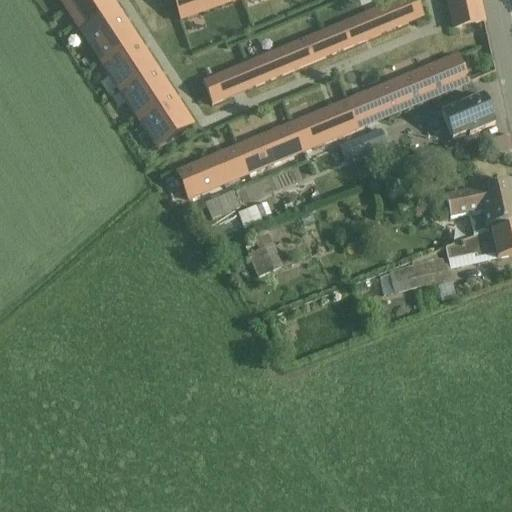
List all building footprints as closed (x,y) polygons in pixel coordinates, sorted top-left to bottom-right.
[(58,0),(73,23),(107,1),(106,0),(58,0)] [(173,0),(182,23),(247,0),(173,0)] [(409,0),(245,68),(255,91),(423,21),(413,0),(409,0)] [(445,0),(452,33),(483,26),(477,0),(445,0)] [(73,23),(157,152),(191,130),(107,1),(73,23)] [(176,177),(187,204),(358,133),(468,87),(456,60),(176,177)] [(255,91),(245,68),(202,86),(211,109),(255,91)] [(455,144),(500,126),(490,99),(444,118),(455,144)] [(511,190),(484,195),(490,236),(511,232),(511,190)] [(222,224),(252,216),(247,196),(217,204),(222,224)] [(249,218),(255,234),(285,223),(279,207),(249,218)] [(495,266),(511,263),(511,232),(490,236),(495,266)]
